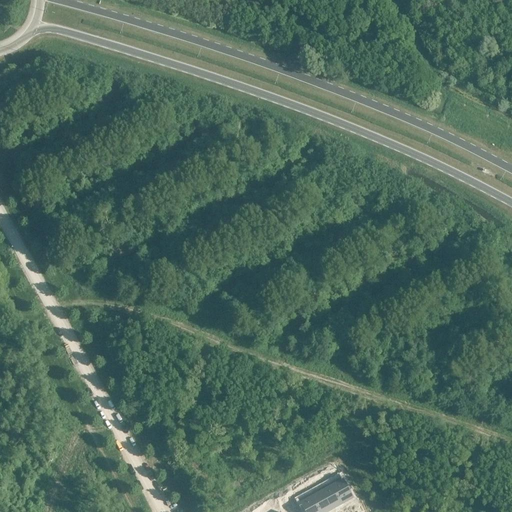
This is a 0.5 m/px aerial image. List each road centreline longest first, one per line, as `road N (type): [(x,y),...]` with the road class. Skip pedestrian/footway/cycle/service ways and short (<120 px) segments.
road 1 (tertiary): [(27,29),(66,32),(262,96),(410,152),(511,205)]
road 2 (tertiary): [(511,171),(418,123),(247,58),(53,0)]
road 3 (residential): [(163,511),(0,213)]
